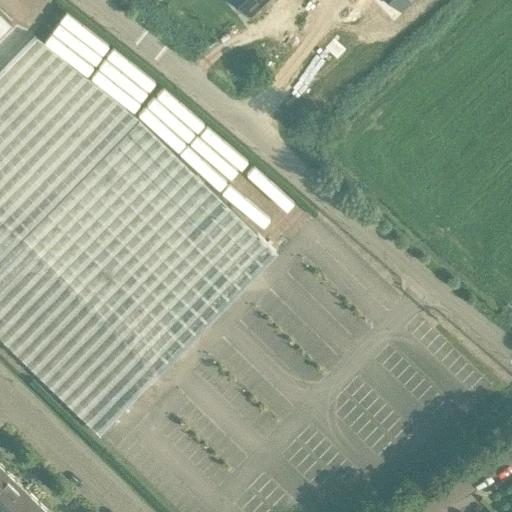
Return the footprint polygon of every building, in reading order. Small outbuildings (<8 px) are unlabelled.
[(2,0),(21,18),(28,11),(16,0),(2,0)] [(239,0),(250,11),(260,0),(239,0)] [(0,32),(11,21),(0,10),(0,32)] [(103,431),(276,246),(39,25),(0,67),(0,225),(43,239),(40,247),(48,250),(41,254),(65,261),(98,320),(103,322),(96,329),(117,335),(111,353),(133,360),(123,392),(115,397),(103,393),(98,398),(51,383),(103,431)] [(192,139),(182,149),(245,215),(256,205),(192,139)] [(0,507),(23,484),(6,468),(0,473),(0,507)] [(23,484),(0,507),(0,511),(27,511),(40,500),(23,484)] [(52,511),(40,500),(27,511),(52,511)]
